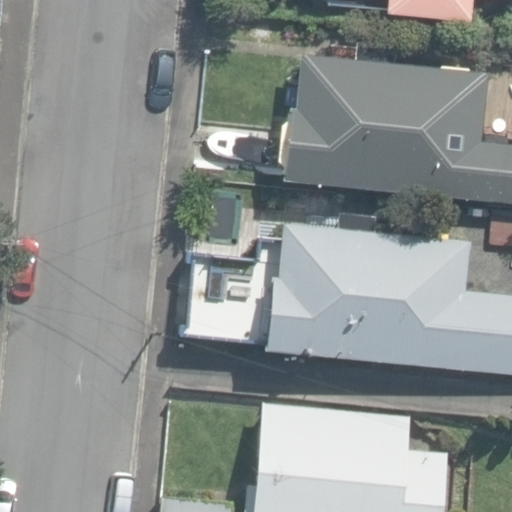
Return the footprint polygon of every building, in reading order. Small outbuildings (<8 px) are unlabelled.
[(511,0),(383,0),(382,15),(470,23),(471,0),(511,0)] [(286,178),(511,201),(511,144),(481,141),(488,73),(392,63),(394,45),(354,41),(353,58),(299,53),(286,178)] [(272,273),(264,349),(511,373),(511,292),(466,288),(471,241),(378,233),(380,211),(338,207),(336,227),(281,221),(276,273),(272,273)] [(437,511),(443,446),(404,442),(407,410),(257,397),(246,511),(437,511)] [(159,511),(232,511),(234,501),(161,494),(159,511)]
